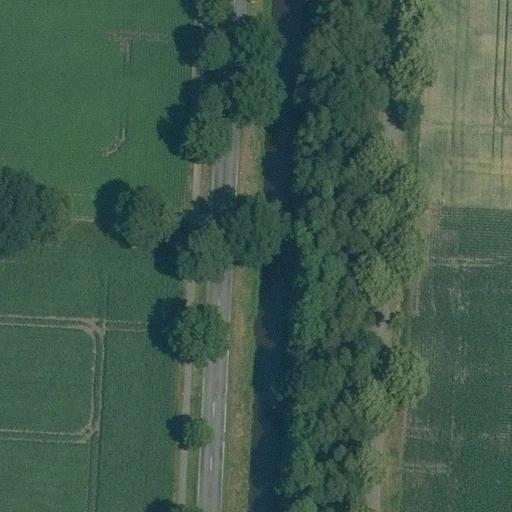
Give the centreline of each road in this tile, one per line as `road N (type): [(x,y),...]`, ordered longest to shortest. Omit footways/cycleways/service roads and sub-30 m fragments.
road 1 (tertiary): [(208,511),(232,0)]
road 2 (unclassified): [(370,511),(393,0)]
